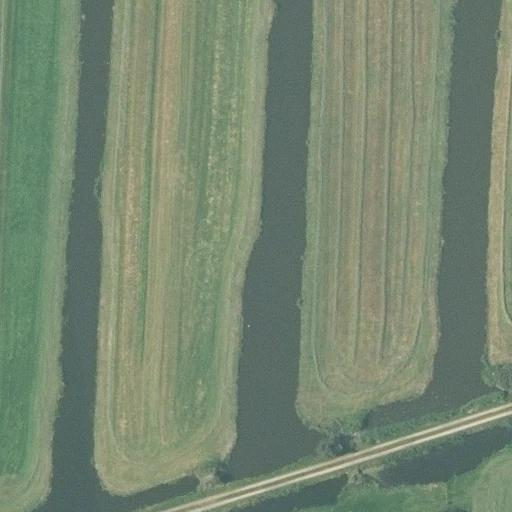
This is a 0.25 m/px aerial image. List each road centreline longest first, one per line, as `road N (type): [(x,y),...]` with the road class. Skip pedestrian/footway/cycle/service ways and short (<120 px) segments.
road 1 (track): [(343,454),(302,347),(316,0)]
road 2 (track): [(158,511),(511,401)]
